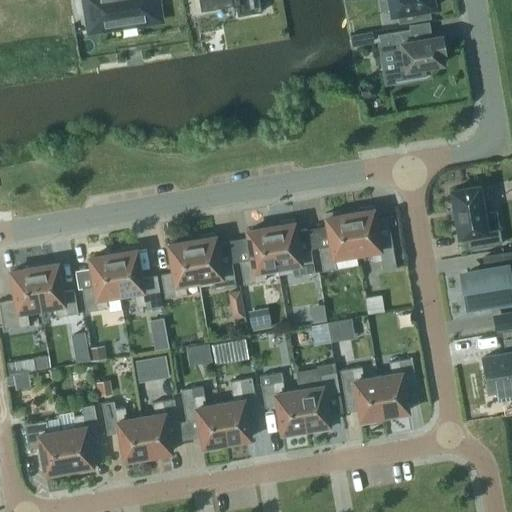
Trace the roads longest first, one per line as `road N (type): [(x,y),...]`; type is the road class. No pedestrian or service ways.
road 1 (residential): [(42,511),(457,438)]
road 2 (residential): [(0,232),(407,163)]
road 3 (residential): [(407,163),(457,438)]
road 4 (residential): [(407,163),(475,148),(494,127),(475,0)]
